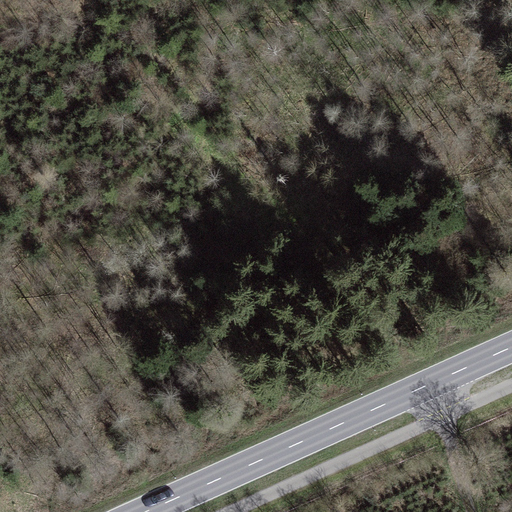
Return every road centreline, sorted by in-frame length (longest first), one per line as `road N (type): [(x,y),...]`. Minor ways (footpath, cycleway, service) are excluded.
road 1 (primary): [(139,511),(511,349)]
road 2 (track): [(474,511),(441,380)]
